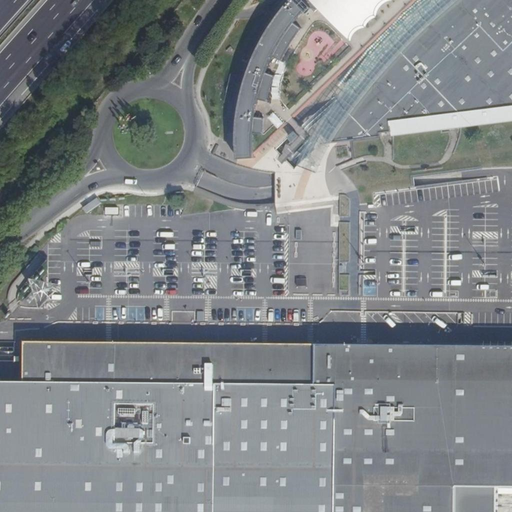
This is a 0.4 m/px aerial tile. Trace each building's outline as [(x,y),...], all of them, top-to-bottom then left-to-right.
[(239,162),(253,161),(254,159),(293,122),(418,0),(289,0),(281,10),(271,25),(252,62),(248,78),(251,78),(248,92),(245,91),(241,108),(244,109),(239,139),(239,162)] [(353,108),(333,143),(351,141),(386,136),(386,133),(390,132),(397,132),(397,135),(454,128),(511,120),(511,0),(456,0),(433,21),(393,60),(353,108)] [(89,212),(102,203),(98,198),(85,207),(89,212)] [(307,296),(308,242),(301,242),(301,228),(289,228),(288,295),(307,296)] [(25,379),(298,381),(317,381),(317,343),(310,343),(297,342),(265,342),(108,341),(25,340),(25,379)] [(511,344),(364,343),(317,343),(317,381),(298,381),(25,379),(0,379),(0,511),(497,511),(497,485),(511,484),(511,344)]
